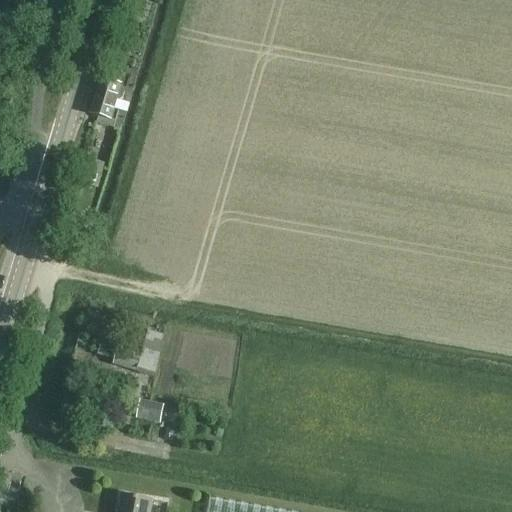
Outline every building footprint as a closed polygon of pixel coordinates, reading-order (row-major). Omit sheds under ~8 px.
[(112,63),(107,78),(116,81),(121,66),(112,63)] [(119,102),(122,100),(124,93),(122,90),(119,89),(120,86),(98,80),(88,113),(97,116),(95,124),(112,129),(117,112),(112,111),(115,101),(119,102)] [(87,160),(80,184),(97,189),(104,164),(87,160)] [(155,375),(163,337),(148,333),(144,347),(120,339),(114,362),(113,367),(136,372),(137,370),(155,375)] [(139,401),(135,420),(159,425),(163,406),(139,401)] [(0,475),(0,498),(4,500),(15,503),(21,482),(17,481),(10,479),(11,476),(1,473),(0,475)] [(148,511),(151,501),(121,496),(118,511),(148,511)] [(288,511),(209,498),(206,511),(288,511)]
